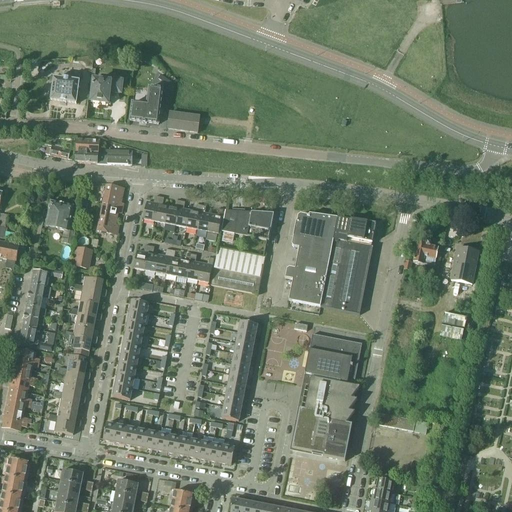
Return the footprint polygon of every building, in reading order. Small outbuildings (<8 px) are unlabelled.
[(102,81),(94,79),(94,82),(92,96),(91,104),(93,105),(93,106),(101,107),(101,106),(108,106),(109,97),(114,98),(114,94),(120,95),(122,83),(108,81),(108,84),(102,83),(102,81)] [(70,81),(63,80),(63,82),(54,80),(54,81),(51,101),(51,102),(51,101),(61,103),(62,104),(62,103),(65,103),(65,104),(66,104),(75,105),(76,105),(79,84),(78,84),(70,82),(70,81)] [(130,106),(128,124),(140,125),(140,126),(145,127),(145,126),(157,127),(161,93),(147,91),(145,108),(130,106)] [(200,117),(170,114),(168,131),(197,134),(200,117)] [(70,151),(60,149),(51,146),(53,139),(45,137),(43,145),(47,146),(45,155),(73,161),(74,152),(70,152),(70,151)] [(99,142),(77,141),(76,153),(76,163),(98,165),(98,151),(99,142)] [(132,152),(98,151),(98,165),(131,166),(132,152)] [(120,210),(124,191),(105,187),(102,207),(118,210),(120,210)] [(153,204),(147,203),(143,221),(154,223),(159,198),(154,197),(153,204)] [(168,207),(162,206),(164,199),(159,198),(154,223),(165,225),(168,207)] [(174,208),(168,207),(165,225),(175,227),(180,202),(176,202),(174,208)] [(185,203),(180,202),(175,227),(186,229),(190,211),(183,210),(185,203)] [(73,208),(50,203),(45,228),(63,232),(68,233),(73,208)] [(196,213),(190,211),(186,229),(196,231),(201,207),(197,206),(196,213)] [(118,226),(116,226),(118,210),(102,207),(98,231),(117,235),(118,226)] [(211,216),(205,214),(206,208),(201,207),(196,231),(207,233),(211,216)] [(217,217),(211,216),(207,233),(218,235),(223,211),(218,210),(217,217)] [(268,242),(274,215),(225,212),(221,233),(234,235),(268,242)] [(0,215),(0,214),(0,239),(5,240),(6,238),(17,240),(17,238),(21,238),(22,232),(16,230),(15,234),(5,232),(6,226),(5,225),(7,216),(0,215)] [(320,308),(333,245),(338,219),(309,215),(309,217),(300,216),(298,217),(297,223),(296,223),(293,237),(292,246),(293,248),(299,249),(295,270),(289,269),(287,271),(285,279),(285,280),(293,281),(288,302),(320,308)] [(377,225),(351,221),(338,219),(333,245),(320,308),(359,316),(377,225)] [(68,233),(63,232),(61,244),(72,247),(74,234),(68,233)] [(16,263),(19,247),(5,244),(5,240),(0,239),(0,259),(7,261),(15,263),(16,263)] [(436,260),(438,249),(429,247),(430,244),(427,244),(427,243),(426,242),(426,241),(419,240),(419,241),(418,241),(416,250),(414,249),(413,255),(415,255),(413,264),(427,267),(434,268),(436,260)] [(144,253),(137,252),(134,270),(145,272),(149,247),(145,246),(144,253)] [(159,256),(153,255),(154,248),(149,247),(145,272),(155,274),(159,256)] [(88,261),(90,250),(77,248),(75,259),(88,261)] [(265,258),(218,248),(214,270),(261,279),(264,266),(265,258)] [(478,253),(457,249),(451,281),(472,286),(478,253)] [(165,257),(159,256),(155,274),(166,276),(171,251),(166,251),(165,257)] [(180,260),(174,259),(175,252),(171,251),(166,276),(177,278),(180,260)] [(186,262),(180,260),(177,278),(187,280),(192,255),(187,255),(186,262)] [(201,265),(195,263),(196,256),(192,255),(187,280),(198,282),(201,265)] [(74,267),(87,270),(88,261),(75,259),(74,267)] [(207,266),(201,265),(198,282),(209,284),(213,260),(208,259),(207,266)] [(14,271),(15,263),(7,261),(5,270),(9,270),(14,271)] [(261,279),(214,270),(211,287),(258,296),(261,279)] [(44,289),(47,275),(33,272),(31,286),(44,289)] [(103,282),(85,278),(83,288),(82,291),(106,296),(107,293),(106,292),(105,291),(101,290),(103,282)] [(51,290),(44,289),(31,286),(29,297),(42,299),(49,300),(51,290)] [(106,296),(82,291),(83,288),(79,287),(78,293),(82,294),(80,303),(98,306),(100,297),(104,298),(105,298),(106,297),(106,296)] [(40,310),(42,299),(29,297),(27,307),(40,310)] [(132,302),(129,313),(146,316),(149,305),(132,302)] [(98,306),(80,303),(78,311),(78,314),(102,319),(102,317),(102,315),(101,315),(97,314),(98,306)] [(39,319),(40,313),(40,310),(27,307),(25,318),(38,321),(39,319)] [(102,319),(78,314),(78,311),(74,311),(73,316),(77,317),(75,326),(94,330),(95,321),(99,322),(100,322),(101,321),(102,319)] [(129,313),(127,323),(144,327),(146,316),(129,313)] [(461,341),(466,319),(444,314),(439,337),(461,341)] [(44,322),(38,321),(25,318),(23,329),(36,332),(36,331),(38,325),(43,326),(44,322)] [(127,323),(125,334),(142,337),(144,327),(127,323)] [(240,323),(238,334),(255,337),(257,326),(240,323)] [(306,333),(307,328),(307,327),(295,324),(295,325),(294,330),(306,333)] [(92,337),(94,330),(75,326),(74,335),(70,334),(69,337),(97,343),(97,340),(97,339),(96,338),(92,337)] [(35,340),(36,333),(36,332),(23,329),(20,343),(34,346),(35,340)] [(40,344),(39,350),(49,352),(52,353),(55,335),(52,334),(49,334),(47,346),(40,344)] [(125,334),(123,345),(140,348),(142,337),(125,334)] [(238,334),(236,345),(253,348),(255,337),(238,334)] [(351,400),(359,388),(353,387),(362,345),(312,336),(304,376),(305,376),(305,375),(311,377),(311,379),(304,411),(300,410),(292,450),(323,456),(322,458),(345,462),(352,426),(346,425),(354,413),(349,412),(357,401),(351,400)] [(90,353),(91,345),(95,345),(96,345),(97,344),(97,343),(73,338),(71,337),(69,347),(71,348),(71,350),(89,354),(90,353)] [(455,362),(459,343),(439,339),(435,358),(455,362)] [(123,345),(121,355),(138,359),(140,348),(123,345)] [(236,345),(234,355),(251,359),(253,348),(236,345)] [(35,355),(17,352),(15,361),(39,366),(40,362),(34,361),(35,355)] [(121,355),(119,366),(136,369),(138,359),(121,355)] [(234,355),(232,366),(249,369),(251,359),(234,355)] [(39,366),(15,361),(14,371),(32,374),(33,369),(38,370),(39,366)] [(87,365),(68,362),(67,371),(66,374),(90,378),(90,376),(90,375),(89,374),(85,373),(87,365)] [(119,366),(117,376),(134,380),(136,369),(119,366)] [(232,366),(230,376),(247,380),(249,369),(232,366)] [(90,378),(66,374),(67,371),(63,370),(62,376),(66,377),(64,386),(82,389),(84,381),(88,382),(89,381),(90,380),(90,378)] [(31,380),(32,374),(14,371),(12,381),(35,385),(36,384),(36,381),(31,380)] [(117,376),(115,387),(132,390),(134,380),(117,376)] [(230,376),(228,387),(245,390),(247,380),(230,376)] [(35,389),(35,385),(12,381),(10,390),(28,394),(29,388),(35,389)] [(81,397),(82,389),(64,386),(61,385),(59,394),(62,395),(61,397),(85,402),(86,400),(85,399),(84,398),(81,397)] [(115,387),(113,398),(130,401),(132,390),(115,387)] [(228,387),(226,398),(243,401),(245,390),(228,387)] [(27,401),(27,399),(28,396),(10,392),(8,402),(32,406),(32,402),(27,401)] [(85,404),(85,402),(61,397),(62,395),(59,394),(58,394),(57,400),(61,400),(59,409),(77,413),(79,404),(83,405),(84,405),(85,404)] [(226,398),(224,408),(241,412),(243,401),(226,398)] [(31,410),(31,406),(32,406),(8,402),(6,412),(24,415),(25,409),(31,410)] [(224,408),(221,419),(238,423),(241,412),(224,408)] [(77,413),(59,409),(57,418),(57,421),(81,425),(81,423),(81,422),(80,421),(76,421),(77,413)] [(24,415),(6,412),(4,421),(28,425),(29,421),(23,420),(24,415)] [(413,433),(415,422),(380,415),(377,426),(413,433)] [(81,425),(57,421),(57,418),(53,417),(52,423),(56,424),(55,433),(73,436),(74,428),(78,429),(79,428),(80,427),(81,425)] [(27,429),(28,425),(4,421),(3,430),(21,434),(22,429),(27,429)] [(106,424),(103,441),(114,444),(117,427),(106,424)] [(117,427),(114,444),(125,446),(128,429),(117,427)] [(128,429),(125,446),(135,448),(139,431),(128,429)] [(139,431),(135,448),(146,450),(149,433),(139,431)] [(149,433),(146,450),(157,452),(160,435),(149,433)] [(160,435),(157,452),(167,454),(170,437),(160,435)] [(170,437),(167,454),(178,456),(181,439),(170,437)] [(181,439),(178,456),(188,458),(192,441),(181,439)] [(192,441),(188,458),(199,460),(202,443),(192,441)] [(202,443),(199,460),(209,462),(213,445),(202,443)] [(213,445),(209,462),(220,464),(224,447),(213,445)] [(224,447),(220,464),(231,466),(235,449),(224,447)] [(18,511),(21,498),(25,481),(28,464),(10,461),(6,478),(3,494),(0,510),(0,511),(18,511)] [(83,474),(63,470),(61,482),(80,486),(83,474)] [(167,480),(165,485),(172,489),(175,484),(167,480)] [(394,483),(375,480),(374,487),(376,487),(375,490),(373,490),(392,494),(394,483)] [(138,485),(118,481),(116,493),(136,496),(138,485)] [(80,486),(61,482),(59,493),(78,496),(80,486)] [(398,495),(392,494),(373,490),(372,498),(374,498),(373,501),(371,500),(371,501),(390,505),(396,506),(398,495)] [(182,494),(175,493),(170,511),(189,511),(193,496),(192,496),(193,494),(183,492),(182,494)] [(78,496),(59,493),(57,504),(76,507),(78,496)] [(136,496),(116,493),(114,503),(133,507),(136,496)] [(233,500),(230,511),(242,511),(244,502),(233,500)] [(388,511),(390,505),(371,501),(370,508),(372,509),(371,511),(369,511),(388,511)] [(244,502),(242,511),(253,511),(255,505),(244,502)] [(132,511),(133,507),(114,503),(112,511),(132,511)]
